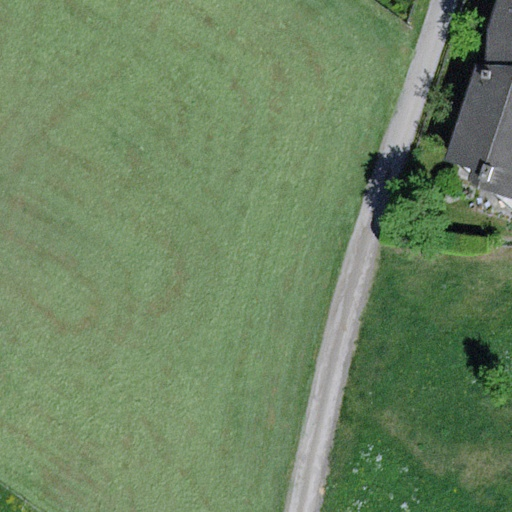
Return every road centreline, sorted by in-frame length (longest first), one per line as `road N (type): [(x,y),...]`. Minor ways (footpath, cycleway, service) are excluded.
road 1 (track): [(374,214),(303,511)]
road 2 (residential): [(451,0),(374,214)]
